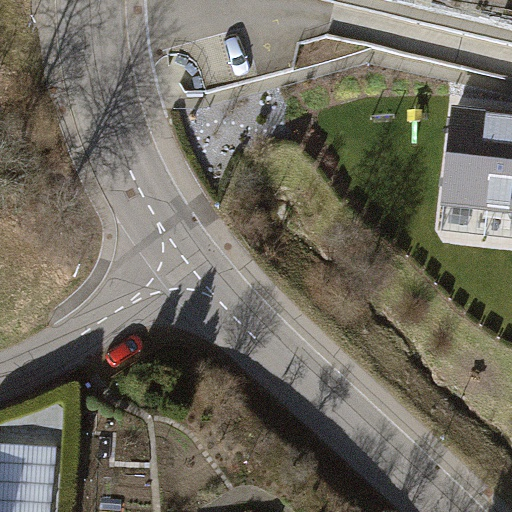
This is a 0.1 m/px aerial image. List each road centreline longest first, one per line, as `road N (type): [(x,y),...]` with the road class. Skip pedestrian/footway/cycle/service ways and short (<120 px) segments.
road 1 (residential): [(430,511),(194,277)]
road 2 (residential): [(194,277),(101,116),(94,0)]
road 3 (residential): [(194,277),(54,355),(0,375)]
